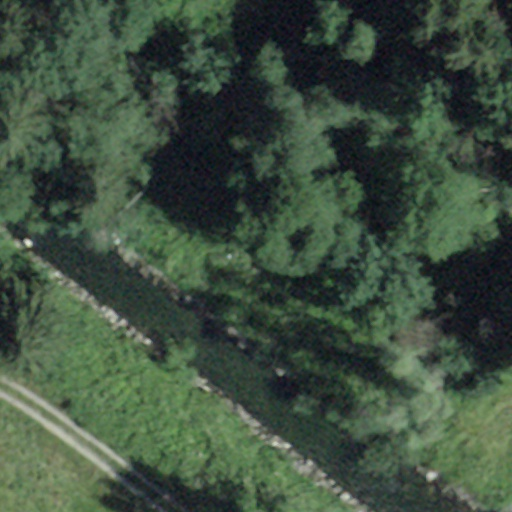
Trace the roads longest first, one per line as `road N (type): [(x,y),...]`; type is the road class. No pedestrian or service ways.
road 1 (track): [(511,179),(265,0)]
road 2 (track): [(173,511),(68,425),(0,383)]
